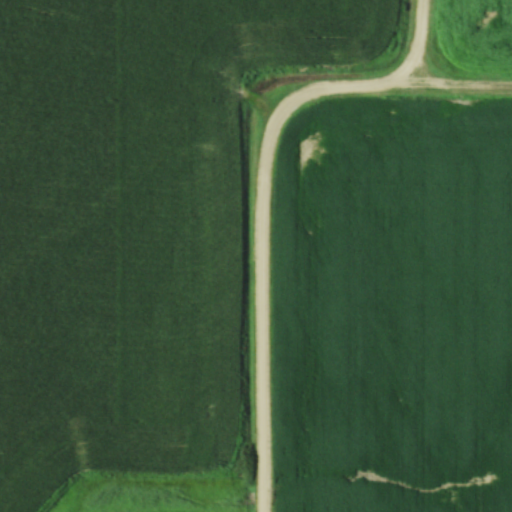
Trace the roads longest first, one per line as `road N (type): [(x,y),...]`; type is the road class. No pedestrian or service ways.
road 1 (residential): [(264,511),(264,140),(286,104),(316,85),(392,84)]
road 2 (residential): [(511,84),(392,84)]
